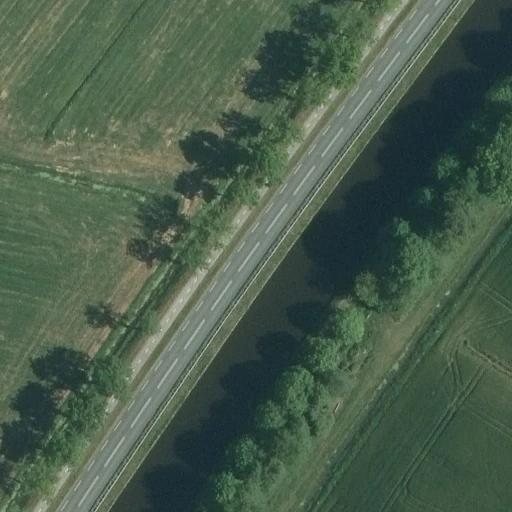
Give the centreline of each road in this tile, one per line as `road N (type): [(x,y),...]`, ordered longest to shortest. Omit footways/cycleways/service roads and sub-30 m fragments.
road 1 (primary): [(75,511),(291,193),(436,0)]
road 2 (track): [(511,80),(202,511)]
